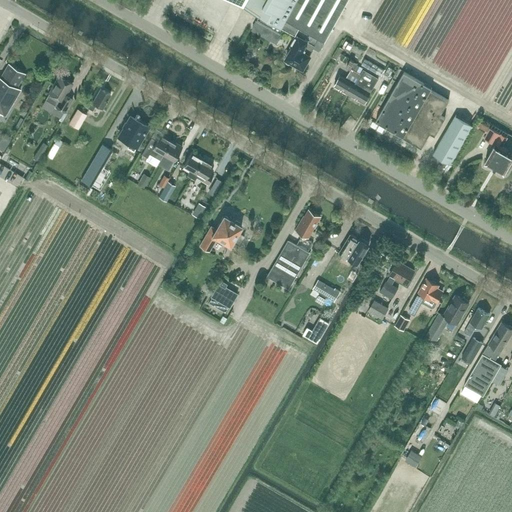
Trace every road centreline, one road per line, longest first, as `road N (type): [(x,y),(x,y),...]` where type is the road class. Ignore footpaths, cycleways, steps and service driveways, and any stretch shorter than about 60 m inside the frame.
road 1 (unclassified): [(511,298),(0,0)]
road 2 (unclassified): [(511,238),(100,0)]
road 3 (track): [(355,0),(288,109)]
